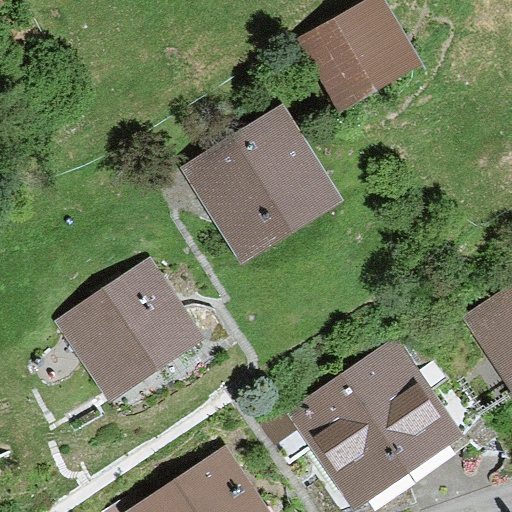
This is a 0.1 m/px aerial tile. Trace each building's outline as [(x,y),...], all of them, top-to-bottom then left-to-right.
[(422,75),(380,0),(369,0),(294,41),(337,121),(422,75)] [(339,208),(279,109),(177,170),(237,270),(339,208)] [(205,349),(147,260),(51,323),(110,412),(205,349)] [(511,284),(463,315),(511,392),(511,284)] [(368,511),(462,454),(392,343),(280,412),(342,511),(368,511)] [(259,511),(222,454),(139,507),(130,492),(98,511),(259,511)]
